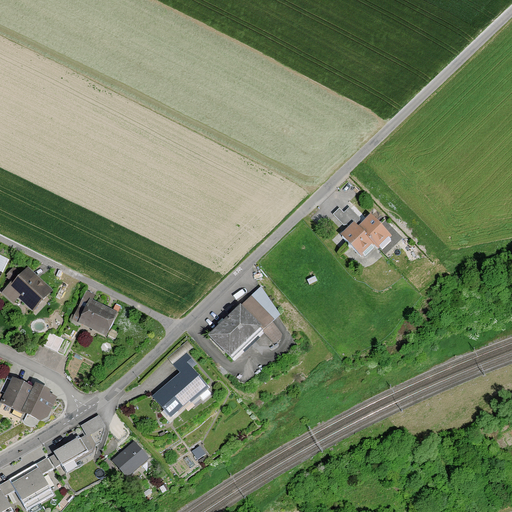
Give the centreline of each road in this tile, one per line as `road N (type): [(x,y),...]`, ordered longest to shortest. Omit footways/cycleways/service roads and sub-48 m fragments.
road 1 (unclassified): [(511,11),(182,328)]
road 2 (unclassified): [(182,328),(0,238)]
road 3 (unclassified): [(182,328),(83,411)]
